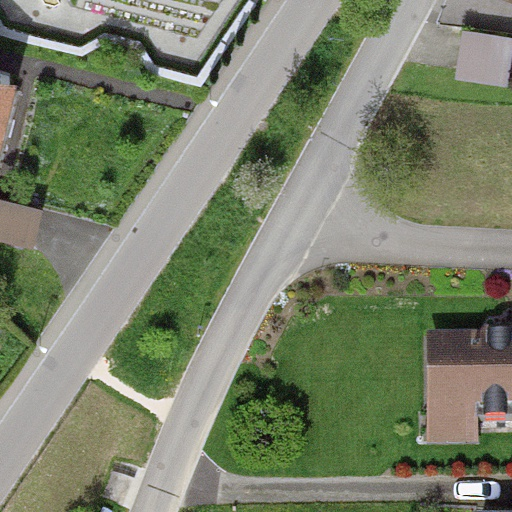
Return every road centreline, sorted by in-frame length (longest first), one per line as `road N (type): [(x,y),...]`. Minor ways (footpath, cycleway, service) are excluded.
road 1 (tertiary): [(314,0),(0,463)]
road 2 (residential): [(291,221),(235,323),(153,511)]
road 3 (residential): [(408,0),(291,221)]
road 4 (residential): [(511,248),(362,238),(291,221)]
